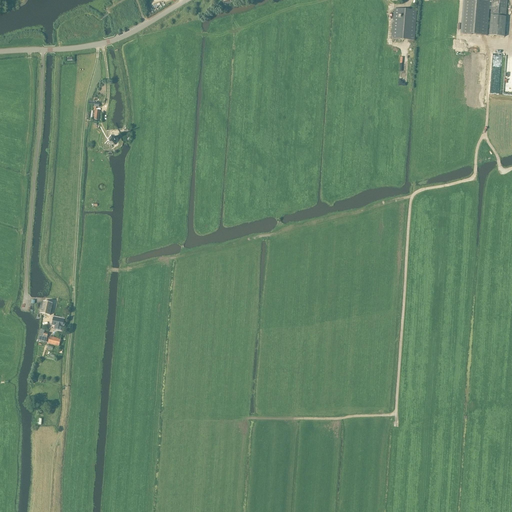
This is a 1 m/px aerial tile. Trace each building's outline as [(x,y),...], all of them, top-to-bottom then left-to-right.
[(463,0),(461,34),(486,36),(488,6),(491,6),(491,3),(489,2),(488,0),(463,0)] [(506,0),(491,0),(491,3),(491,6),(491,14),(506,16),(506,0)] [(414,41),(416,11),(394,9),(391,39),(414,41)] [(504,37),(505,17),(490,16),(489,36),(504,37)] [(453,57),(446,103),(472,107),(477,60),(453,57)] [(50,315),(52,304),(43,302),(41,302),(39,310),(41,311),(41,313),(50,315)] [(63,327),(64,320),(53,318),(51,325),(63,327)] [(46,342),(48,334),(44,333),(44,331),(41,330),(38,341),(46,342)] [(62,347),(63,340),(49,336),(48,343),(62,347)]
